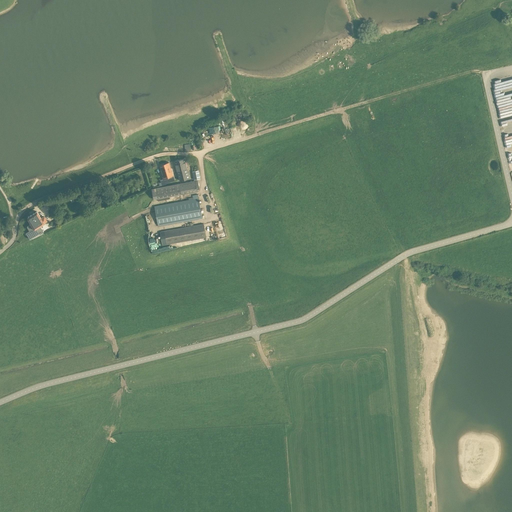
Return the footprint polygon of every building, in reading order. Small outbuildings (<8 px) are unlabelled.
[(231,128),(239,127),(238,116),(230,117),(231,128)] [(180,180),(185,179),(190,178),(185,159),(175,161),(180,180)] [(165,184),(172,181),(171,177),(173,176),(169,162),(159,165),(165,184)] [(199,170),(192,171),(194,180),(200,179),(199,170)] [(198,191),(196,181),(151,189),(154,199),(198,191)] [(203,219),(198,194),(193,195),(193,198),(190,198),(190,200),(155,206),(159,226),(203,219)] [(39,227),(41,227),(40,225),(44,223),(47,221),(44,217),(41,219),(37,212),(32,214),(35,220),(36,219),(38,222),(37,223),(39,227)] [(43,232),(41,227),(39,227),(37,223),(38,222),(36,219),(35,220),(32,214),(28,217),(27,219),(31,224),(27,226),(27,227),(29,231),(26,233),(29,239),(39,233),(39,234),(43,232)] [(61,216),(51,222),(53,227),(64,220),(61,216)] [(160,232),(163,245),(206,237),(204,224),(160,232)]
